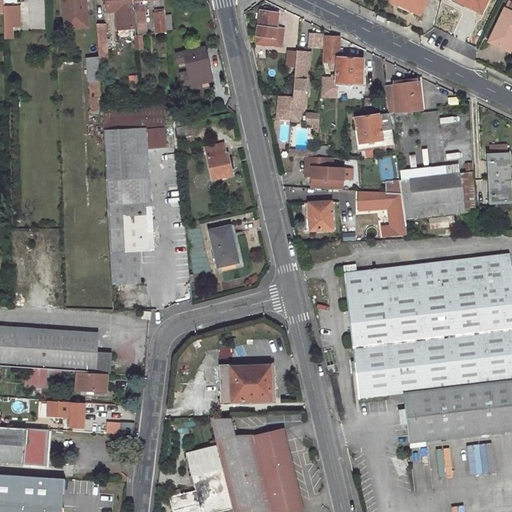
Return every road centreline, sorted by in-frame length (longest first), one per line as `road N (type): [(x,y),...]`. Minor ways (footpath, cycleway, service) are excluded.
road 1 (unclassified): [(292,294),(185,324),(158,356),(139,511)]
road 2 (unclassified): [(292,294),(225,0)]
road 3 (unclassified): [(511,96),(304,0)]
road 4 (unclassified): [(343,511),(292,294)]
road 5 (unknown): [(472,78),(478,206)]
